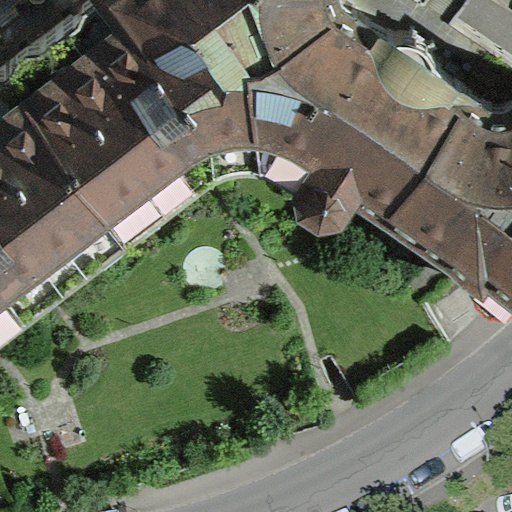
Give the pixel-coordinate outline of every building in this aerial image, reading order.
[(16,45),(11,58),(8,60),(126,216),(129,214),(137,215),(141,216),(159,202),(159,197),(161,190),(216,149),(211,114),(124,0),(80,0),(77,7),(54,25),(41,35),(27,37),(16,45)] [(261,36),(324,0),(124,0),(211,114),(216,149),(236,143),(248,143),(261,144),(248,38),(261,36)] [(306,189),(311,192),(314,194),(320,196),(325,196),(331,195),(337,193),(341,190),(345,185),(355,170),(386,191),(490,38),(433,0),(324,0),(261,36),(248,38),(261,144),(277,151),(300,165),(299,169),(299,175),(302,182),(306,189)] [(504,291),(506,293),(511,284),(511,53),(490,38),(386,191),(476,252),(468,263),(470,264),(476,280),(488,289),(504,291)] [(0,262),(24,294),(92,242),(100,242),(104,244),(122,230),(122,225),(124,218),(126,216),(8,60),(5,62),(0,62),(0,262)] [(0,311),(24,294),(0,262),(0,311)]
